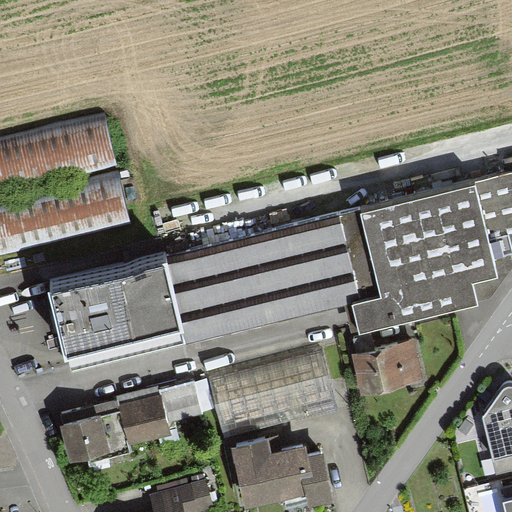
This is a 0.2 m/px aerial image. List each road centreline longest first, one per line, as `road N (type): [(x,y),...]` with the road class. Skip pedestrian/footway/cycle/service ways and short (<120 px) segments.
road 1 (residential): [(511,312),(368,511)]
road 2 (residential): [(0,373),(64,511)]
